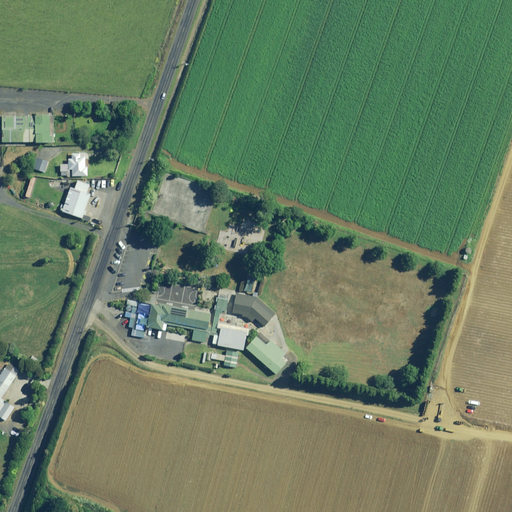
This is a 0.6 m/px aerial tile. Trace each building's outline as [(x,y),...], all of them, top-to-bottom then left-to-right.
[(36,143),(53,143),(53,136),(49,136),(49,116),(36,116),(4,115),(3,143),(36,143)] [(69,159),(69,165),(61,165),(61,176),(68,176),(68,177),(73,177),(87,177),(87,159),(90,159),(90,154),(73,154),(73,159),(69,159)] [(50,162),(37,157),(33,168),(46,173),(50,162)] [(100,214),(89,210),(87,209),(89,203),(87,202),(90,195),(87,194),(90,185),(78,180),(75,189),(71,188),(65,205),(62,204),(60,210),(62,211),(83,219),(96,224),(100,214)] [(44,220),(23,214),(22,218),(43,224),(44,220)] [(252,283),(240,281),(239,292),(251,293),(252,283)] [(227,300),(216,297),(214,310),(224,312),(227,300)] [(251,302),(235,298),(232,312),(248,315),(251,302)] [(152,301),(146,327),(161,331),(163,321),(206,330),(209,314),(152,301)] [(272,318),(260,307),(251,317),(264,328),(272,318)] [(246,333),(220,327),(216,345),(243,350),(246,333)] [(204,332),(192,330),(190,339),(202,342),(204,332)] [(255,337),(245,348),(274,375),(289,359),(269,340),(264,346),(255,337)] [(239,350),(227,348),(223,364),(235,367),(239,350)] [(21,371),(10,363),(0,377),(0,416),(6,421),(16,407),(6,401),(9,397),(5,394),(21,371)]
